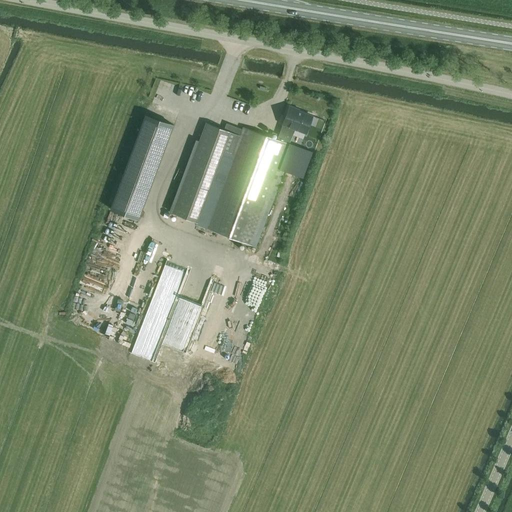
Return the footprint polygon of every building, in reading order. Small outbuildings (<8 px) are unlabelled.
[(289,107),(283,123),(283,124),(277,139),(243,127),(205,228),(251,245),(289,144),(295,128),(306,133),(312,116),(298,111),(299,110),(289,107)] [(139,219),(173,125),(145,114),(110,208),(139,219)] [(223,129),(206,122),(173,213),(189,220),(223,129)] [(177,194),(182,182),(177,180),(172,192),(177,194)] [(193,281),(204,285),(217,250),(214,249),(211,250),(187,241),(185,237),(168,231),(163,227),(159,233),(152,230),(146,238),(155,245),(153,250),(169,256),(172,258),(180,255),(182,252),(187,255),(189,249),(192,252),(189,261),(185,259),(182,262),(172,266),(174,271),(182,274),(190,263),(186,275),(194,278),(193,281)] [(263,263),(265,255),(250,250),(244,267),(231,263),(227,276),(255,285),(262,263),(263,263)] [(191,397),(197,397),(198,377),(188,377),(188,392),(191,392),(191,397)]
